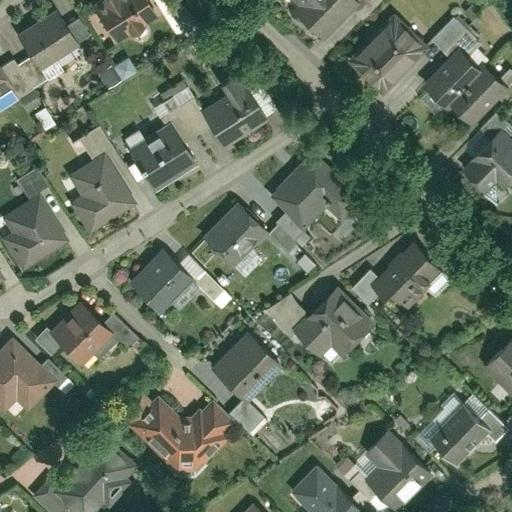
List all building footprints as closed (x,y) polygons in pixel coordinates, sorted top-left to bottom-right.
[(103,0),(91,8),(113,42),(157,14),(148,0),(103,0)] [(325,35),(352,7),(362,17),(377,0),(299,0),(294,5),(325,35)] [(65,22),(55,6),(15,31),(36,64),(87,32),(76,15),(65,22)] [(393,9),(347,58),(381,90),(427,41),(393,9)] [(459,41),(422,79),(449,106),(452,103),(471,121),(509,83),(483,58),(480,61),(459,41)] [(95,68),(103,84),(132,70),(124,54),(95,68)] [(0,65),(0,87),(10,80),(0,65)] [(227,89),(200,106),(224,142),(267,115),(236,65),(219,76),(227,89)] [(149,103),(153,112),(190,96),(182,78),(156,89),(160,99),(149,103)] [(195,157),(170,118),(127,146),(153,185),(195,157)] [(511,135),(500,124),(461,166),(484,188),(496,176),(505,183),(511,175),(511,135)] [(312,145),(269,191),(305,225),(327,202),(342,216),(364,194),(312,145)] [(134,198),(102,146),(65,169),(78,191),(68,197),(86,227),(134,198)] [(67,234),(37,188),(47,182),(35,161),(14,175),(27,195),(0,211),(10,228),(2,234),(21,263),(67,234)] [(236,197),(200,234),(232,264),(267,228),(236,197)] [(443,262),(413,234),(378,271),(370,263),(352,283),(369,299),(384,284),(404,303),(443,262)] [(157,243),(126,278),(160,307),(191,272),(157,243)] [(373,317),(337,282),(295,325),(322,351),(333,340),(342,349),(373,317)] [(44,322),(33,334),(50,350),(60,339),(81,358),(91,347),(97,352),(114,334),(125,344),(136,332),(110,308),(100,318),(76,295),(47,325),(44,322)] [(279,358),(245,326),(210,363),(245,395),(279,358)] [(10,331),(0,340),(0,405),(1,407),(14,394),(25,405),(55,375),(10,331)] [(511,332),(482,364),(511,392),(511,332)] [(236,419),(209,395),(200,405),(197,402),(190,410),(177,409),(154,389),(149,395),(140,387),(120,408),(129,418),(126,421),(171,466),(196,466),(232,432),(228,427),(236,419)] [(462,397),(428,431),(457,459),(491,426),(462,397)] [(433,467),(387,423),(364,447),(378,461),(366,474),(396,504),(433,467)] [(133,460),(99,429),(56,478),(47,469),(28,491),(51,511),(61,511),(68,505),(75,511),(90,511),(102,499),(106,503),(129,477),(123,472),(133,460)] [(366,511),(369,509),(316,458),(288,486),(309,506),(302,511),(366,511)] [(264,511),(251,498),(236,511),(264,511)]
